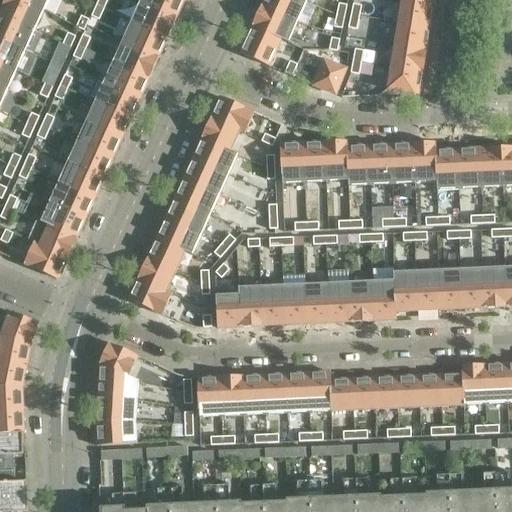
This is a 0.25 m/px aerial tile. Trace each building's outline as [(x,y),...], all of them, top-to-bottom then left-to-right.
[(5,0),(0,11),(0,13),(36,30),(44,11),(22,0),(5,0)] [(22,0),(44,11),(49,0),(22,0)] [(104,9),(108,0),(98,0),(96,6),(104,9)] [(140,0),(140,2),(176,19),(184,0),(140,0)] [(264,0),(262,5),(291,19),(298,22),(307,3),(300,0),(264,0)] [(401,0),(397,22),(429,28),(433,6),(401,0)] [(167,39),(176,19),(140,2),(131,22),(167,39)] [(339,4),(336,16),(344,18),(347,6),(339,4)] [(262,5),(252,26),(289,42),(298,22),(291,19),(262,5)] [(353,5),(351,17),(359,18),(361,6),(353,5)] [(99,20),(104,9),(96,6),(91,17),(99,20)] [(0,37),(26,50),(36,30),(0,13),(0,37)] [(89,20),(84,18),(81,16),(76,28),(79,29),(84,31),(89,20)] [(336,16),(334,28),(342,29),(344,18),(336,16)] [(351,17),(348,29),(357,30),(359,18),(351,17)] [(167,39),(131,22),(121,43),(158,59),(167,39)] [(397,22),(394,45),(426,50),(429,28),(397,22)] [(252,26),(242,49),(243,55),(245,56),(269,67),(281,40),(288,43),(289,42),(252,26)] [(71,48),(76,37),(68,33),(63,44),(71,48)] [(86,50),(90,39),(83,35),(78,46),(86,50)] [(0,62),(17,70),(26,50),(0,37),(0,62)] [(337,51),(340,40),(331,38),(329,50),(337,52),(337,51)] [(149,79),(158,59),(121,43),(112,63),(149,79)] [(66,59),(71,48),(63,44),(58,55),(66,59)] [(394,45),(390,67),(422,72),(426,50),(394,45)] [(81,61),(86,50),(78,46),(73,57),(81,61)] [(355,50),(353,61),(361,63),(363,51),(355,49),(355,50)] [(315,83),(314,86),(336,95),(337,91),(339,92),(348,68),(323,58),(313,82),(315,83)] [(353,61),(350,74),(359,75),(361,63),(353,61)] [(0,87),(8,91),(17,70),(0,62),(0,87)] [(292,76),(297,65),(290,62),(284,72),(292,76)] [(149,79),(112,63),(104,82),(140,99),(149,79)] [(390,67),(386,90),(418,96),(422,72),(390,67)] [(52,88),(57,77),(50,73),(45,84),(52,88)] [(67,90),(72,79),(65,75),(60,86),(67,90)] [(140,99),(104,82),(94,102),(131,119),(140,99)] [(47,99),(52,88),(45,84),(39,95),(47,99)] [(62,101),(67,90),(60,86),(55,97),(62,101)] [(219,101),(211,118),(245,134),(254,113),(225,99),(224,99),(219,101)] [(94,102),(86,122),(122,139),(131,119),(94,102)] [(34,128),(39,117),(31,113),(26,124),(34,128)] [(49,129),(54,118),(47,115),(42,126),(49,129)] [(211,118),(201,140),(231,152),(240,132),(244,134),(245,134),(211,118)] [(86,122),(77,142),(113,158),(122,139),(86,122)] [(29,139),(34,128),(26,124),(21,136),(29,139)] [(44,140),(49,129),(42,126),(37,137),(44,140)] [(265,134),(261,142),(272,147),(276,139),(265,134)] [(201,140),(192,159),(229,175),(238,155),(231,152),(201,140)] [(77,142),(68,161),(104,178),(113,158),(77,142)] [(347,142),(325,143),(327,182),(348,181),(349,181),(347,147),(347,142)] [(317,144),(302,144),(304,183),(327,182),(325,143),(317,144)] [(435,143),(412,144),(414,184),(436,183),(437,183),(435,151),(435,143)] [(280,145),(279,145),(281,176),(282,176),(282,184),(304,183),(302,144),(280,145)] [(412,144),(390,145),(392,185),(414,184),(412,144)] [(390,145),(369,146),(370,186),(392,185),(390,145)] [(369,146),(347,147),(349,181),(348,181),(348,187),(370,186),(369,146)] [(511,147),(501,148),(503,188),(511,187),(511,147)] [(501,148),(479,149),(481,189),(503,188),(501,148)] [(479,149),(457,150),(459,190),(481,189),(479,149)] [(457,150),(435,151),(437,183),(436,183),(437,191),(459,190),(457,150)] [(16,168),(21,157),(13,154),(8,165),(16,168)] [(31,169),(36,158),(28,155),(24,166),(31,169)] [(274,156),(266,156),(267,168),(275,168),(274,156)] [(192,159),(183,179),(220,195),(229,175),(192,159)] [(68,161),(59,181),(96,198),(104,178),(68,161)] [(11,180),(16,168),(8,165),(3,176),(11,180)] [(26,180),(31,169),(24,166),(19,177),(26,180)] [(275,168),(267,168),(267,180),(276,180),(275,168)] [(183,179),(174,199),(211,215),(220,195),(183,179)] [(59,181),(50,201),(86,218),(96,198),(59,181)] [(13,210),(18,199),(10,196),(5,207),(13,210)] [(174,199),(165,219),(202,235),(211,215),(174,199)] [(50,201),(40,222),(48,226),(77,239),(86,218),(50,201)] [(277,205),(268,206),(269,218),(277,217),(277,205)] [(0,217),(8,221),(13,210),(5,207),(0,217)] [(482,216),(470,217),(471,225),(483,224),(482,216)] [(494,216),(482,216),(483,224),(495,224),(494,216)] [(277,217),(269,218),(269,230),(278,229),(277,217)] [(449,217),(437,218),(438,226),(450,226),(449,217)] [(437,218),(425,218),(426,227),(438,226),(437,218)] [(165,219),(156,239),(185,253),(192,256),(202,235),(165,219)] [(406,219),(394,220),(394,228),(406,227),(406,219)] [(394,220),(382,220),(382,228),(394,228),(394,220)] [(37,221),(27,240),(34,243),(68,259),(77,239),(48,226),(40,222),(37,221)] [(350,221),(338,222),(339,230),(351,230),(350,221)] [(362,221),(350,221),(351,230),(363,229),(362,221)] [(306,223),(294,224),(295,232),(307,231),(306,223)] [(318,223),(306,223),(307,231),(319,231),(318,223)] [(511,237),(511,229),(503,230),(503,238),(511,237)] [(8,245),(13,234),(5,230),(0,241),(8,245)] [(503,238),(503,230),(491,230),(491,239),(503,238)] [(471,239),(471,231),(459,232),(459,240),(471,239)] [(459,240),(459,232),(447,232),(447,240),(459,240)] [(415,242),(415,233),(403,234),(403,242),(415,242)] [(427,241),(427,233),(415,233),(415,242),(427,241)] [(228,250),(236,241),(229,235),(222,244),(228,250)] [(371,243),(371,235),(359,235),(359,244),(371,243)] [(383,243),(383,235),(371,235),(371,243),(383,243)] [(337,245),(337,236),(325,237),(325,245),(337,245)] [(325,245),(325,237),(313,237),(313,246),(325,245)] [(293,246),(293,238),(281,239),(281,247),(293,246)] [(156,239),(147,258),(176,272),(185,253),(156,239)] [(281,247),(281,239),(269,239),(269,247),(281,247)] [(260,248),(260,240),(247,240),(248,248),(260,248)] [(34,243),(24,265),(55,279),(60,277),(68,259),(34,243)] [(220,259),(228,250),(222,244),(214,254),(220,259)] [(147,258),(138,278),(168,292),(176,272),(147,258)] [(229,270),(223,264),(215,273),(221,279),(229,270)] [(505,267),(483,268),(485,309),(499,308),(507,308),(505,267)] [(483,268),(460,269),(462,310),(470,309),(485,309),(483,268)] [(460,269),(438,270),(440,311),(454,310),(462,310),(460,269)] [(438,270),(416,271),(418,312),(426,311),(440,311),(438,270)] [(209,283),(209,271),(200,272),(201,284),(209,283)] [(416,271),(393,272),(394,280),(396,313),(410,312),(418,312),(416,271)] [(138,278),(130,296),(132,301),(135,303),(162,316),(172,293),(168,292),(138,278)] [(394,280),(372,281),(374,321),(397,320),(396,313),(394,280)] [(372,281),(350,282),(352,322),(374,321),(372,281)] [(328,283),(329,323),(352,322),(350,282),(328,283)] [(210,295),(209,283),(201,284),(201,296),(210,295)] [(324,284),(305,284),(308,325),(329,323),(328,283),(324,284)] [(305,284),(283,286),(285,326),(308,325),(305,284)] [(283,286),(261,287),(263,327),(285,326),(283,286)] [(261,287),(239,288),(239,295),(240,295),(241,328),(263,327),(261,287)] [(239,296),(216,297),(217,328),(217,329),(241,328),(240,295),(239,295),(239,296)] [(6,316),(1,333),(32,345),(39,324),(9,312),(7,316),(6,316)] [(211,328),(211,316),(202,316),(203,328),(211,328)] [(0,335),(0,362),(27,367),(32,345),(1,333),(0,335)] [(109,343),(99,364),(129,376),(138,357),(115,346),(109,343)] [(0,388),(23,388),(27,367),(0,362),(0,388)] [(99,364),(98,394),(138,399),(139,382),(129,377),(129,376),(99,364)] [(507,364),(485,365),(486,405),(508,404),(507,364)] [(462,375),(462,388),(464,390),(465,406),(477,405),(486,405),(485,365),(462,366),(462,375)] [(331,372),(308,373),(310,413),(331,412),(331,404),(331,380),(331,372)] [(308,373),(286,374),(288,414),(310,413),(308,373)] [(286,374),(265,375),(266,415),(288,414),(286,374)] [(265,375),(243,376),(244,416),(266,415),(265,375)] [(462,375),(440,376),(442,407),(465,406),(464,390),(462,388),(462,375)] [(243,376),(221,378),(222,417),(244,416),(243,376)] [(440,376),(418,377),(419,408),(442,407),(440,376)] [(418,377),(396,378),(397,409),(419,408),(418,377)] [(221,378),(197,379),(198,411),(199,411),(199,418),(222,417),(221,378)] [(396,378),(374,379),(375,410),(397,409),(396,378)] [(374,379),(352,380),(353,411),(375,410),(374,379)] [(192,392),(191,380),(183,381),(183,393),(192,392)] [(331,380),(331,404),(331,412),(353,411),(352,380),(331,380)] [(23,388),(0,388),(0,410),(24,410),(23,388)] [(192,404),(192,392),(183,393),(184,405),(192,404)] [(98,394),(96,424),(136,422),(138,399),(98,394)] [(24,410),(0,410),(0,433),(23,433),(25,433),(24,410)] [(193,425),(192,413),(184,413),(185,425),(193,425)] [(342,422),(342,413),(332,413),(332,422),(342,422)] [(136,422),(96,424),(97,446),(99,446),(129,445),(129,444),(137,444),(136,422)] [(193,437),(193,425),(185,425),(185,437),(193,437)] [(487,435),(487,426),(475,427),(475,435),(487,435)] [(499,426),(487,426),(487,435),(499,434),(499,426)] [(443,436),(443,428),(431,429),(431,437),(443,436)] [(454,428),(443,428),(443,436),(455,436),(454,428)] [(399,438),(399,430),(387,430),(387,439),(399,438)] [(411,430),(399,430),(399,438),(411,438),(411,430)] [(367,431),(355,432),(355,440),(367,440),(367,431)] [(355,440),(355,432),(343,432),(343,440),(355,440)] [(23,433),(0,433),(0,455),(23,454),(23,433)] [(323,433),(311,434),(311,442),(323,441),(323,433)] [(311,442),(311,434),(299,434),(299,442),(311,442)] [(266,444),(266,435),(254,436),(254,444),(266,444)] [(278,435),(266,435),(266,444),(278,443),(278,435)] [(223,445),(223,437),(211,438),(211,446),(223,445)] [(234,437),(223,437),(223,445),(235,445),(234,437)] [(491,449),(491,440),(480,441),(481,450),(491,449)] [(508,448),(507,440),(497,440),(498,449),(508,448)] [(471,450),(470,441),(460,442),(461,450),(471,450)] [(481,450),(480,441),(470,441),(471,450),(481,450)] [(445,451),(444,442),(434,443),(435,451),(445,451)] [(461,450),(460,442),(450,442),(451,451),(461,450)] [(424,452),(424,443),(414,444),(414,452),(424,452)] [(435,451),(434,443),(424,443),(424,452),(435,451)] [(398,453),(398,444),(388,445),(388,453),(398,453)] [(414,452),(414,444),(404,444),(404,453),(414,452)] [(368,454),(367,445),(357,446),(358,454),(368,454)] [(378,454),(377,445),(367,445),(368,454),(378,454)] [(388,453),(388,445),(377,445),(378,454),(388,453)] [(352,455),(351,446),(341,447),(342,455),(352,455)] [(187,453),(187,447),(177,448),(177,456),(187,456),(187,453)] [(321,456),(321,447),(311,448),(311,456),(321,456)] [(332,456),(331,447),(321,447),(321,456),(332,456)] [(342,455),(341,447),(331,447),(332,456),(342,455)] [(167,457),(166,448),(156,449),(157,458),(167,457)] [(177,456),(177,448),(166,448),(167,457),(177,456)] [(295,457),(295,448),(285,449),(285,458),(295,457)] [(305,457),(305,448),(295,448),(295,457),(305,457)] [(157,458),(156,449),(146,450),(147,458),(157,458)] [(275,458),(275,449),(265,450),(265,458),(275,458)] [(285,458),(285,449),(275,449),(275,458),(285,458)] [(141,459),(140,450),(130,451),(131,459),(141,459)] [(249,459),(249,450),(239,451),(239,459),(249,459)] [(259,459),(259,450),(249,450),(249,459),(259,459)] [(121,460),(120,451),(110,452),(111,461),(121,460)] [(131,459),(130,451),(120,451),(121,460),(131,459)] [(229,460),(229,451),(219,452),(219,460),(229,460)] [(239,459),(239,451),(229,451),(229,460),(239,459)] [(111,461),(110,452),(100,453),(101,461),(111,461)] [(203,461),(203,452),(193,453),(193,461),(203,461)] [(213,460),(213,452),(203,452),(203,461),(213,460)] [(14,455),(5,456),(5,471),(6,511),(20,511),(27,511),(26,482),(16,482),(14,471),(14,455)] [(510,471),(496,472),(497,511),(511,511),(511,489),(510,490),(510,471)] [(483,491),(474,491),(474,511),(497,511),(496,472),(482,472),(483,491)] [(463,473),(449,474),(450,511),(474,511),(474,491),(464,492),(463,473)] [(426,493),(426,496),(426,511),(450,511),(449,474),(435,474),(436,493),(426,493)] [(370,477),(356,478),(357,511),(381,511),(381,498),(381,496),(371,496),(370,477)] [(417,477),(403,478),(404,511),(426,511),(426,496),(418,496),(417,477)] [(343,497),(333,497),(334,511),(357,511),(356,478),(342,479),(343,497)] [(390,498),(381,498),(381,511),(404,511),(403,478),(389,479),(390,498)] [(287,499),(286,502),(286,511),(311,511),(310,480),(296,481),(297,499),(287,499)] [(324,480),(310,480),(311,511),(334,511),(333,497),(324,498),(324,480)] [(230,483),(217,484),(218,511),(242,511),(242,504),(242,502),(231,502),(230,483)] [(277,483),(263,484),(264,511),(286,511),(286,502),(278,502),(277,483)] [(204,503),(194,504),(194,511),(218,511),(217,484),(203,485),(204,503)] [(250,504),(242,504),(242,511),(264,511),(263,484),(249,485),(250,504)] [(147,506),(147,510),(148,510),(148,511),(171,511),(170,486),(156,487),(157,506),(147,506)] [(184,486),(170,486),(171,511),(194,511),(194,504),(185,504),(184,486)] [(111,508),(101,508),(100,511),(125,511),(125,492),(111,493),(111,508)] [(138,492),(125,492),(125,511),(148,511),(148,510),(147,510),(138,510),(138,492)]
